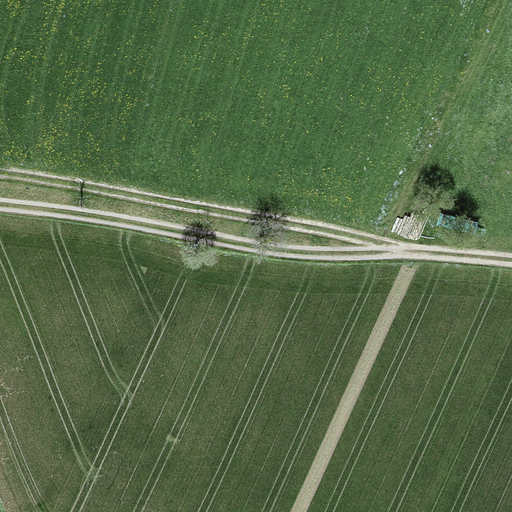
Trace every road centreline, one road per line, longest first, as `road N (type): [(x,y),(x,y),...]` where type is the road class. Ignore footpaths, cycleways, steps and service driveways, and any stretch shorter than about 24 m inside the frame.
road 1 (track): [(392,252),(306,225),(0,173)]
road 2 (track): [(392,252),(302,254),(0,207)]
road 3 (track): [(511,263),(392,252)]
